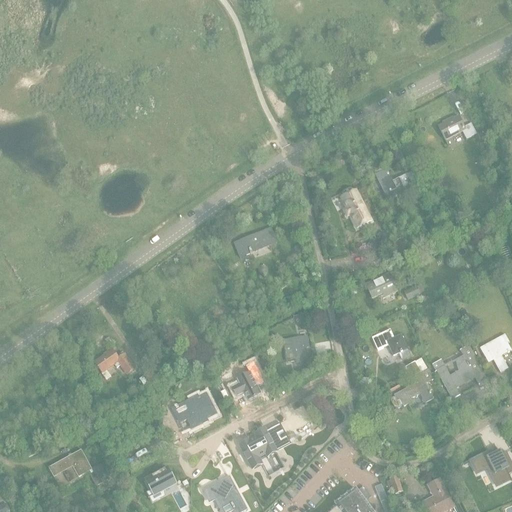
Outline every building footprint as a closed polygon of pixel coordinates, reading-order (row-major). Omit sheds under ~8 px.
[(472,124),(464,128),(459,117),(453,120),(453,118),(443,123),(443,125),(438,127),(445,141),(462,133),(466,140),(477,135),(472,124)] [(407,175),(394,181),(389,171),(381,175),(380,173),(375,176),(385,194),(403,185),(406,193),(414,189),(407,175)] [(356,191),(353,192),(352,190),(350,190),(348,190),(346,191),(345,192),(343,193),(342,195),(343,197),(341,198),(357,229),(371,222),(356,191)] [(264,232),(270,246),(277,243),(271,228),(264,232)] [(240,259),(270,246),(264,232),(234,244),(240,259)] [(409,254),(402,241),(394,245),(401,258),(409,254)] [(387,293),(389,297),(397,293),(389,275),(366,286),(372,300),(387,293)] [(404,293),(408,301),(420,295),(417,288),(404,293)] [(401,336),(394,339),(390,331),(372,339),(378,352),(388,347),(393,357),(408,351),(401,336)] [(508,370),(502,357),(511,352),(507,344),(509,343),(505,336),(480,350),(484,358),(490,355),(500,374),(508,370)] [(306,349),(309,348),(307,338),(301,339),(300,339),(284,342),(286,357),(280,359),(281,364),(287,363),(287,364),(296,362),(297,364),(308,362),(306,349)] [(475,379),(482,375),(467,348),(460,352),(464,358),(457,362),(460,373),(451,378),(445,367),(444,368),(441,361),(432,365),(436,373),(437,372),(452,401),(459,396),(456,390),(475,379)] [(124,356),(119,359),(113,351),(95,364),(102,373),(101,374),(106,381),(111,378),(106,370),(114,365),(115,367),(120,366),(126,374),(133,369),(124,356)] [(405,368),(411,379),(421,373),(415,362),(405,368)] [(266,387),(252,363),(244,367),(248,374),(237,380),(239,384),(238,385),(239,389),(239,391),(240,390),(243,394),(244,393),(249,400),(261,394),(258,389),(260,387),(262,389),(266,387)] [(425,404),(434,400),(426,385),(434,381),(429,369),(412,379),(415,385),(394,396),(395,397),(392,399),(391,402),(394,408),(398,409),(401,407),(403,406),(404,408),(413,403),(411,400),(420,395),(425,404)] [(150,386),(151,387),(157,383),(149,371),(143,375),(144,377),(139,380),(146,389),(150,386)] [(200,423),(216,415),(206,395),(187,404),(186,402),(172,409),(179,424),(186,421),(191,430),(201,425),(200,423)] [(255,435),(246,440),(260,466),(270,461),(267,456),(274,453),(277,456),(286,450),(282,443),(295,436),(286,419),(272,427),(271,425),(261,430),(264,434),(256,437),(255,435)] [(151,427),(133,437),(137,444),(155,435),(151,427)] [(26,452),(29,458),(39,453),(37,447),(26,452)] [(496,450),(471,462),(476,473),(488,468),(494,482),(511,472),(511,464),(507,453),(503,455),(501,450),(497,452),(496,450)] [(100,466),(91,471),(80,451),(48,469),(53,477),(63,472),(69,483),(88,472),(96,486),(108,480),(100,466)] [(167,469),(145,481),(153,494),(160,490),(161,492),(175,484),(167,469)] [(394,495),(403,492),(397,476),(389,479),(390,481),(386,482),(388,487),(391,486),(394,495)] [(226,480),(203,492),(208,502),(215,499),(221,509),(232,503),(235,511),(240,511),(246,509),(230,479),(227,481),(226,480)] [(423,504),(427,511),(445,511),(453,508),(439,481),(428,487),(434,498),(423,504)] [(390,511),(380,487),(373,490),(382,511),(390,511)] [(371,511),(369,508),(365,503),(357,492),(356,491),(335,506),(337,508),(332,511),(371,511)] [(393,501),(396,511),(408,507),(405,497),(393,501)]
